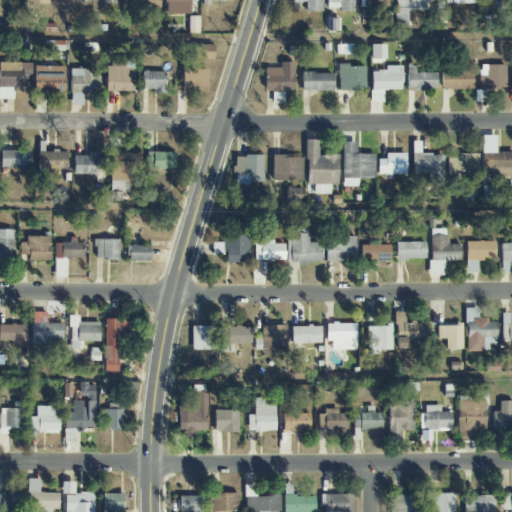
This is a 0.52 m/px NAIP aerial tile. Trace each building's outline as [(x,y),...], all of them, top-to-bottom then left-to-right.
[(165,0),(165,14),(191,14),(190,0),(165,0)] [(320,0),(291,0),(291,3),(304,3),(304,12),(321,12),(320,0)] [(324,0),(324,8),(337,8),(338,12),(355,12),(354,0),(324,0)] [(395,0),(395,27),(407,27),(407,10),(427,10),(426,0),(395,0)] [(511,9),(511,0),(483,0),(484,1),(501,1),(501,9),(511,9)] [(384,44),(369,45),(370,60),(385,59),(384,44)] [(213,61),(213,45),(194,45),(193,60),(213,61)] [(31,75),(31,63),(0,62),(0,99),(13,100),(13,92),(22,92),(22,75),(31,75)] [(292,91),(292,63),(279,62),(279,68),(263,68),(263,91),(271,91),(271,103),(283,103),(283,91),(292,91)] [(337,90),(364,90),(364,67),(347,67),(346,64),(337,64),(337,90)] [(435,73),(415,73),(414,64),(405,64),(406,91),(435,90),(435,73)] [(504,65),(478,65),(479,89),(505,89),(504,65)] [(64,67),(34,66),(33,92),(63,92),(64,67)] [(370,91),(401,90),(400,66),(384,66),(384,71),(370,71),(370,91)] [(69,69),(70,94),(98,93),(97,69),(69,69)] [(181,91),(206,92),(207,69),(182,69),(181,91)] [(440,89),(471,90),(471,72),(440,71),(440,89)] [(165,94),(165,72),(142,72),(141,89),(155,90),(155,94),(165,94)] [(331,73),(300,73),(300,91),(331,91),(331,73)] [(81,106),(82,94),(70,93),(70,105),(81,106)] [(511,151),(496,152),(495,136),(481,136),(482,177),(511,175),(511,151)] [(337,155),(317,155),(317,140),(305,140),(305,185),(313,185),(313,194),(327,194),(327,185),(337,185),(337,155)] [(373,179),(374,154),(355,154),(355,143),(342,142),(341,187),(357,187),(357,179),(373,179)] [(412,173),(427,173),(427,184),(442,184),(442,154),(420,155),(419,142),(411,142),(412,173)] [(0,168),(29,168),(29,151),(0,150),(0,168)] [(36,152),(36,170),(47,169),(47,174),(58,174),(58,170),(66,169),(65,151),(36,152)] [(73,175),(97,175),(98,153),(88,152),(88,156),(73,156),(73,175)] [(174,152),(146,152),(146,169),(174,170),(174,152)] [(405,153),(384,153),(384,159),(376,160),(377,177),(405,176),(405,153)] [(477,156),(447,155),(446,174),(476,175),(477,156)] [(262,156),(233,156),(233,183),(262,183),(262,156)] [(271,181),(301,182),(302,157),(272,156),(271,181)] [(286,189),(286,202),(302,202),(301,188),(286,189)] [(428,276),(442,276),(442,261),(459,261),(459,245),(446,245),(446,230),(428,229),(428,276)] [(0,230),(0,257),(12,258),(12,231),(0,230)] [(308,234),(289,234),(290,264),(319,263),(319,243),(308,243),(308,234)] [(324,261),(354,262),(354,238),(325,237),(324,261)] [(49,239),(19,238),(19,253),(28,254),(27,261),(49,261),(49,239)] [(118,239),(94,238),(93,258),(117,260),(118,239)] [(284,244),(272,244),(272,239),(263,239),(263,243),(254,243),(254,260),(284,261),(284,244)] [(83,241),(70,241),(70,243),(53,243),(53,258),(82,259),(83,241)] [(494,241),(465,242),(465,260),(495,260),(494,241)] [(424,260),(424,243),(395,242),(395,260),(424,260)] [(511,243),(499,244),(500,261),(511,260),(511,243)] [(126,245),(126,262),(149,263),(150,246),(126,245)] [(389,261),(389,246),(360,245),(359,260),(389,261)] [(477,309),(465,309),(465,352),(487,352),(487,343),(495,344),(495,323),(486,322),(486,319),(477,318),(477,309)] [(31,344),(50,345),(50,340),(61,340),(62,324),(46,323),(46,313),(32,312),(31,344)] [(424,337),(423,322),(404,323),(404,312),(393,312),(394,338),(424,337)] [(98,322),(78,323),(78,316),(69,316),(69,349),(78,349),(78,342),(99,342),(98,322)] [(116,373),(117,342),(130,342),(131,320),(104,319),(103,372),(116,373)] [(511,324),(509,324),(509,319),(503,319),(503,341),(511,340),(511,324)] [(25,347),(25,325),(0,324),(0,340),(14,340),(14,347),(25,347)] [(354,324),(327,324),(327,349),(349,349),(349,340),(355,340),(354,324)] [(285,326),(260,325),(260,339),(253,339),(253,350),(261,350),(261,356),(273,357),(273,349),(285,349),(285,326)] [(461,350),(461,325),(436,325),(436,339),(445,339),(445,350),(461,350)] [(215,350),(215,326),(190,327),(190,341),(198,341),(199,350),(215,350)] [(223,327),(224,344),(250,344),(249,326),(223,327)] [(319,326),(291,327),(291,344),(320,343),(319,326)] [(366,326),(367,355),(379,355),(378,351),(391,351),(390,326),(366,326)] [(396,338),(396,349),(405,349),(405,338),(396,338)] [(94,384),(78,384),(78,400),(71,400),(71,412),(64,412),(64,442),(75,442),(75,430),(94,430),(94,384)] [(292,386),(292,399),(309,399),(309,386),(292,386)] [(177,407),(178,437),(194,437),(194,431),(206,431),(205,392),(194,392),(195,406),(177,407)] [(246,432),(274,431),(274,405),(263,406),(263,398),(253,398),(253,415),(246,415),(246,432)] [(485,400),(456,400),(457,436),(470,436),(470,431),(485,431),(485,400)] [(388,437),(399,436),(399,429),(413,429),(412,401),(387,402),(388,437)] [(511,401),(498,402),(499,411),(492,411),(492,430),(511,429),(511,401)] [(21,402),(12,402),(13,409),(0,409),(0,429),(22,429),(21,402)] [(423,430),(451,429),(450,412),(439,412),(439,405),(423,406),(423,430)] [(59,407),(35,406),(35,417),(29,417),(28,432),(58,433),(59,407)] [(122,406),(104,406),(103,430),(121,431),(122,406)] [(381,413),(373,413),(373,406),(365,406),(365,414),(352,414),(352,430),(381,429),(381,413)] [(237,432),(237,410),(213,410),(213,432),(237,432)] [(346,430),(346,414),(337,414),(337,411),(317,411),(317,430),(346,430)] [(309,414),(283,414),(282,431),(309,432),(309,414)] [(57,493),(38,494),(38,481),(28,481),(29,510),(35,510),(35,511),(51,511),(51,510),(58,510),(57,493)] [(93,511),(93,493),(72,493),(72,483),(61,484),(62,510),(68,510),(67,511),(93,511)] [(501,510),(509,510),(509,511),(511,511),(511,492),(501,493),(501,510)] [(237,493),(208,494),(207,511),(227,511),(237,511),(237,493)] [(453,511),(453,493),(431,494),(431,511),(453,511)] [(101,494),(101,510),(109,510),(108,511),(123,511),(123,494),(101,494)] [(321,511),(350,511),(350,494),(321,495),(321,511)] [(0,511),(24,511),(23,495),(0,495),(0,511)] [(283,497),(283,511),(314,511),(314,495),(283,497)] [(415,511),(415,495),(388,496),(388,511),(415,511)] [(199,511),(200,496),(177,496),(176,511),(199,511)] [(492,511),(493,496),(463,497),(462,511),(492,511)]
